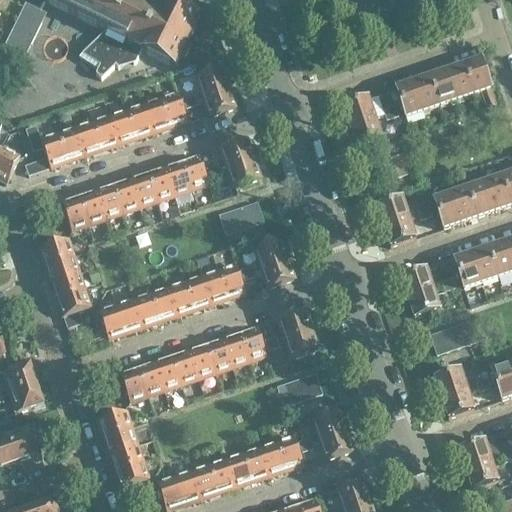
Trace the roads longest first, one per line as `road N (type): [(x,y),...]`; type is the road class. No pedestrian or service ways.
road 1 (residential): [(62,377),(343,279)]
road 2 (residential): [(5,209),(283,108)]
road 3 (residential): [(283,108),(497,35)]
road 4 (residential): [(227,511),(405,450)]
road 5 (tertiary): [(405,450),(343,279)]
road 6 (tertiary): [(343,279),(283,108)]
road 7 (residential): [(343,279),(511,224)]
